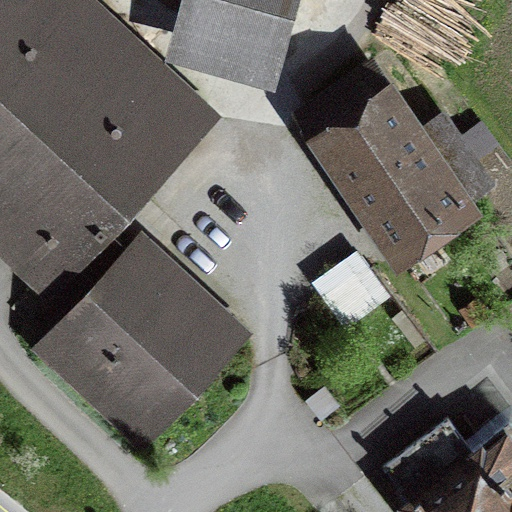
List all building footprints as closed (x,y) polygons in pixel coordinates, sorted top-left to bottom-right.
[(0,0),(0,211),(7,204),(64,256),(100,219),(199,113),(152,69),(111,113),(12,21),(31,0),(0,0)] [(287,0),(188,0),(183,20),(274,46),(287,0)] [(307,112),(400,249),(461,208),(368,70),(307,112)] [(220,330),(100,219),(64,256),(97,287),(50,337),(138,418),(220,330)] [(361,244),(315,275),(347,323),(393,291),(361,244)] [(446,415),(381,465),(417,511),(511,511),(511,426),(508,420),(471,448),(446,415)]
